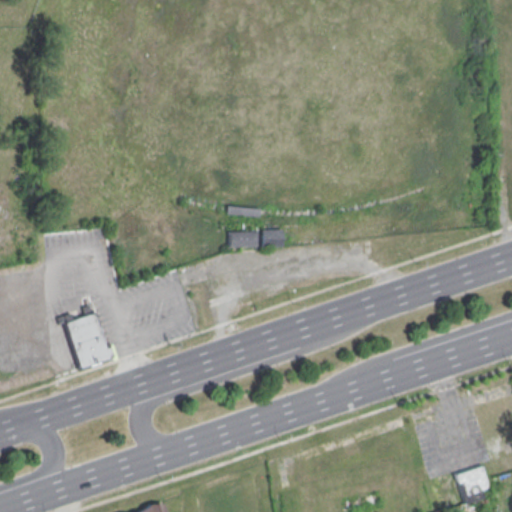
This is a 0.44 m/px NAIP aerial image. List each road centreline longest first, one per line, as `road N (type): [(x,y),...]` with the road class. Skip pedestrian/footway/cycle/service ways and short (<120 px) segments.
road 1 (primary): [(0,511),(511,339)]
road 2 (primary): [(511,256),(24,420)]
road 3 (primary): [(396,296),(343,332),(139,406),(136,435),(174,451)]
road 4 (primary): [(332,399),(367,363),(511,313)]
